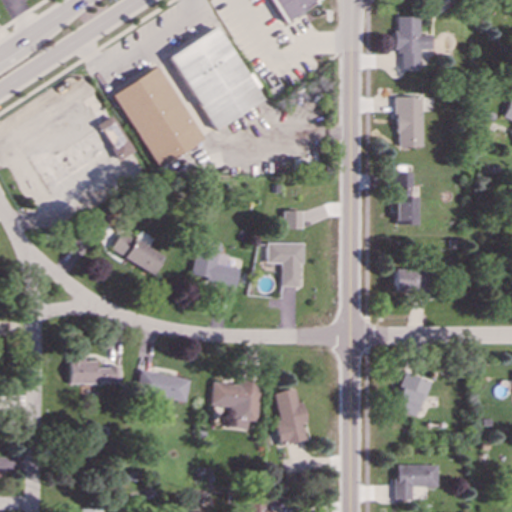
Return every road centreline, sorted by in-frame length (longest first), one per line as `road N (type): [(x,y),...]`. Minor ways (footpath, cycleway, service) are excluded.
road 1 (residential): [(0,209),(16,240),(59,279),(109,312),(155,328),(255,339),(511,337)]
road 2 (residential): [(351,0),(349,511)]
road 3 (residential): [(16,240),(34,325),(31,511)]
road 4 (secondary): [(0,91),(139,0)]
